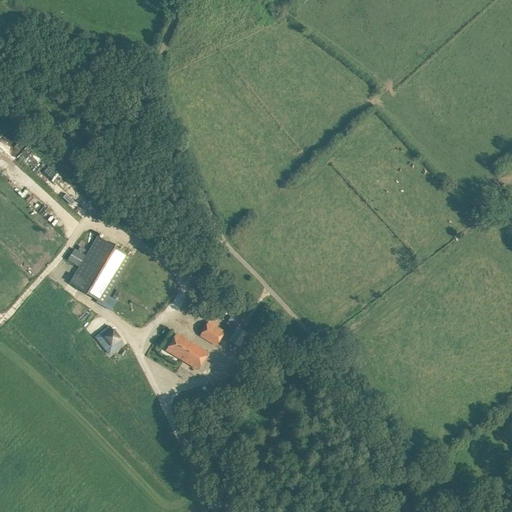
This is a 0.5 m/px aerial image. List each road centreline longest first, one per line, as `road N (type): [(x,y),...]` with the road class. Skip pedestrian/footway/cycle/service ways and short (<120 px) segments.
road 1 (track): [(181,0),(158,80),(225,243)]
road 2 (unclassified): [(216,511),(128,329),(86,300)]
road 3 (track): [(182,280),(103,224),(86,223),(0,319)]
